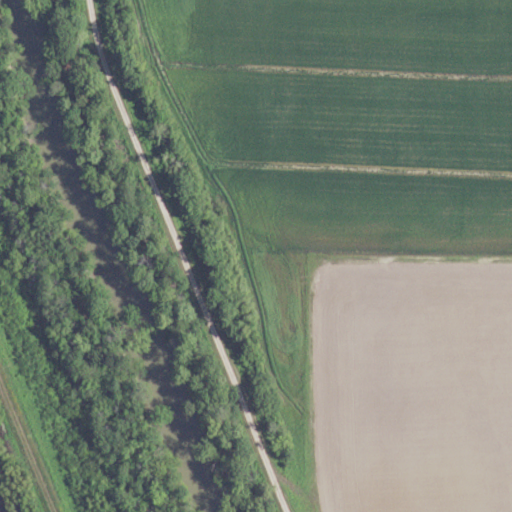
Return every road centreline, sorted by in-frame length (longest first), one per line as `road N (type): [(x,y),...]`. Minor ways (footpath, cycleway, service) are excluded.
road 1 (residential): [(290,511),(115,83),(92,0)]
road 2 (residential): [(288,507),(323,500),(312,308),(319,266),(511,261)]
road 3 (residential): [(56,511),(0,375)]
